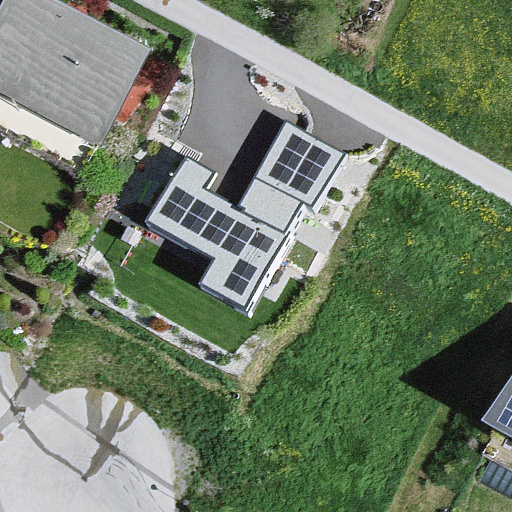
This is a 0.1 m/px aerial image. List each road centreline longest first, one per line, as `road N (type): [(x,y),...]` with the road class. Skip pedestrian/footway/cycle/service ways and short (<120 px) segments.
road 1 (residential): [(164,0),(511,188)]
road 2 (residential): [(0,412),(34,450),(117,511)]
